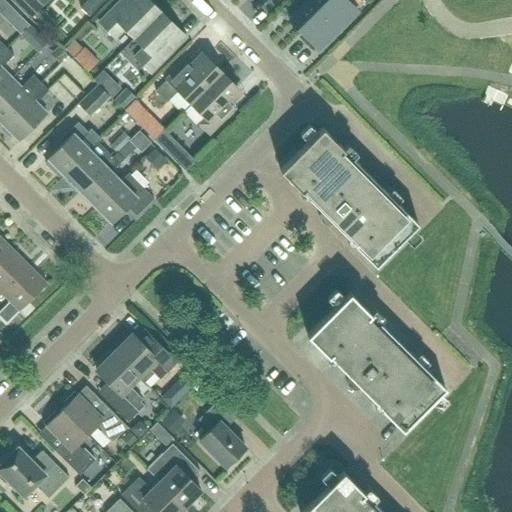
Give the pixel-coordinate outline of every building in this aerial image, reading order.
[(40,5),(34,0),(11,0),(29,17),(40,5)] [(85,0),(79,7),(87,16),(101,0),(85,0)] [(119,0),(97,22),(113,38),(123,28),(132,38),(159,11),(147,0),(119,0)] [(307,0),(287,20),(315,48),(354,10),(352,3),(349,0),(307,0)] [(3,17),(15,29),(23,20),(12,9),(3,17)] [(148,73),(184,37),(159,11),(132,38),(142,47),(132,57),(148,73)] [(72,40),(63,49),(72,57),(81,48),(72,40)] [(6,48),(0,54),(0,87),(10,78),(0,68),(0,66),(12,55),(6,48)] [(83,53),(74,64),(88,76),(97,65),(83,53)] [(165,102),(176,90),(189,103),(220,72),(204,56),(193,68),(185,59),(154,91),(165,102)] [(208,133),(233,107),(224,99),(236,87),(220,72),(189,103),(204,118),(198,123),(208,133)] [(0,122),(40,83),(32,74),(19,87),(10,78),(0,87),(0,122)] [(34,103),(47,90),(40,83),(0,122),(0,123),(18,141),(45,114),(34,103)] [(96,85),(77,104),(88,115),(107,96),(96,85)] [(134,105),(124,116),(153,144),(164,133),(134,105)] [(60,172),(62,174),(96,141),(99,138),(89,129),(86,132),(76,121),(60,138),(62,141),(45,157),(48,160),(44,163),(57,176),(60,172)] [(320,128),(278,170),(299,192),(303,188),(324,208),(320,212),(332,224),(336,220),(356,240),(352,245),(374,266),(416,223),(320,128)] [(137,131),(130,139),(129,140),(140,151),(148,143),(137,131)] [(62,174),(78,190),(105,163),(112,157),(111,156),(105,150),(96,141),(62,174)] [(176,163),(184,171),(195,160),(187,151),(176,163)] [(78,190),(94,206),(119,181),(118,181),(109,172),(122,159),(115,152),(111,156),(112,157),(105,163),(78,190)] [(119,181),(94,206),(110,223),(126,207),(135,215),(152,198),(127,172),(118,181),(119,181)] [(0,257),(10,248),(0,237),(0,257)] [(0,292),(27,265),(10,248),(0,257),(0,292)] [(27,265),(0,292),(8,301),(0,308),(0,318),(5,323),(17,310),(18,310),(45,283),(27,265)] [(443,387),(347,292),(305,334),(326,356),(330,352),(351,372),(347,376),(359,388),(363,384),(383,404),(379,408),(401,430),(443,387)] [(112,351),(137,376),(143,382),(152,373),(158,379),(176,362),(142,328),(133,337),(130,333),(112,351)] [(128,385),(137,376),(112,351),(94,369),(111,387),(101,396),(126,421),(143,405),(138,400),(140,398),(128,385)] [(195,388),(206,399),(212,393),(202,382),(195,388)] [(110,442),(126,426),(100,400),(92,408),(73,390),(61,402),(64,405),(60,409),(86,434),(95,425),(100,429),(99,430),(110,442)] [(223,466),(243,446),(224,427),(234,417),(217,399),(196,419),(207,430),(197,440),(223,466)] [(78,475),(93,459),(82,448),(80,449),(76,444),(86,434),(60,409),(56,413),(53,410),(41,422),(60,441),(52,449),(78,475)] [(139,460),(151,451),(143,440),(131,450),(139,460)] [(157,481),(183,507),(199,490),(181,472),(190,463),(170,443),(153,461),(145,469),(157,481)] [(67,477),(40,450),(30,460),(16,447),(0,463),(0,480),(2,482),(6,482),(7,481),(22,495),(33,484),(46,498),(67,477)] [(102,478),(111,488),(137,467),(128,456),(102,478)] [(299,511),(382,511),(341,470),(299,511)] [(140,511),(148,505),(155,511),(177,511),(183,507),(157,481),(149,489),(137,476),(119,494),(137,511),(140,511)] [(131,511),(118,498),(103,511),(131,511)]
